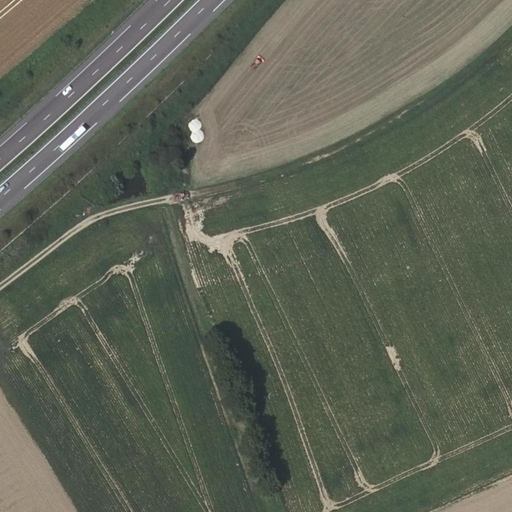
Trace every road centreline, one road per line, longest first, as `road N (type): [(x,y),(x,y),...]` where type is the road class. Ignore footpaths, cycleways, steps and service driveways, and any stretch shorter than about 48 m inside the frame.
road 1 (track): [(511,32),(397,121),(322,159),(92,216),(0,285)]
road 2 (motorway): [(0,200),(211,0)]
road 3 (motorway): [(169,0),(0,161)]
